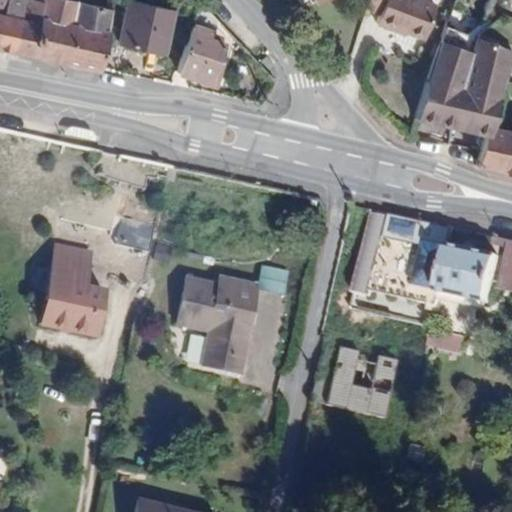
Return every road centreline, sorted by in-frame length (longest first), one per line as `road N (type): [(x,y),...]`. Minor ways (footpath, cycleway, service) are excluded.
road 1 (residential): [(273,511),(345,167)]
road 2 (primary): [(0,87),(324,161)]
road 3 (residential): [(239,0),(310,80),(324,161)]
road 4 (primary): [(345,167),(511,199)]
